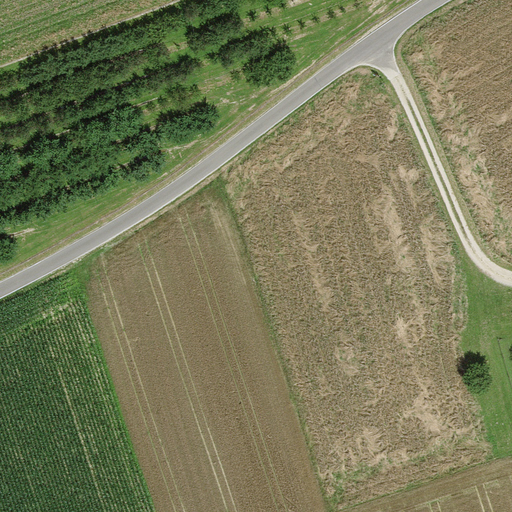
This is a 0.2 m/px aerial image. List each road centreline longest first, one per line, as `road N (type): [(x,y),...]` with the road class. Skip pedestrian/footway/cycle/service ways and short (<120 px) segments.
road 1 (unclassified): [(0,291),(227,155),(429,0)]
road 2 (track): [(511,280),(467,244),(377,39)]
